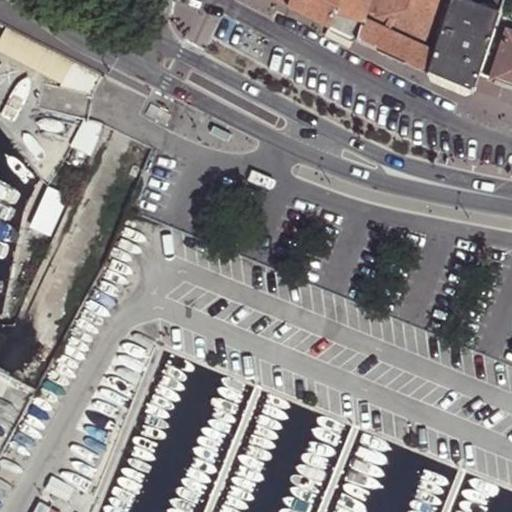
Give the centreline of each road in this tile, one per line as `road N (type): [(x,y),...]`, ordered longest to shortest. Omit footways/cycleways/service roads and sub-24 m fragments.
road 1 (residential): [(511,146),(448,122),(211,0)]
road 2 (primary): [(285,145),(365,179),(511,209)]
road 3 (primary): [(511,187),(428,171),(307,119)]
road 4 (primary): [(307,119),(178,52),(136,54)]
road 5 (primary): [(136,54),(160,81),(285,145)]
